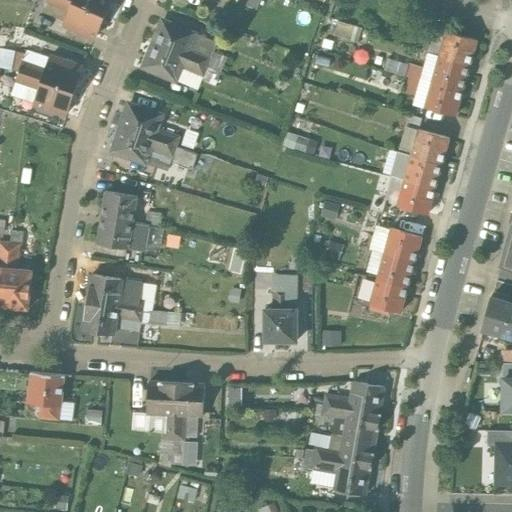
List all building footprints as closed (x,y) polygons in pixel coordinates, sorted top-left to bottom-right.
[(105,15),(73,2),(73,1),(73,2),(69,0),(47,0),(47,2),(69,11),(64,25),(95,38),(105,15)] [(110,0),(69,0),(73,2),(73,1),(73,2),(105,15),(110,0)] [(259,0),(236,0),(236,3),(256,11),(259,0)] [(194,34),(162,21),(157,33),(154,35),(153,38),(154,42),(153,44),(207,66),(211,57),(210,56),(189,47),(194,34)] [(432,39),(413,32),(409,45),(428,52),(432,39)] [(466,38),(446,32),(439,58),(470,66),(474,51),(477,40),(466,37),(466,38)] [(207,66),(153,44),(152,47),(151,47),(149,48),(147,52),(148,55),(143,67),(175,80),(175,79),(197,89),(201,80),(202,76),(203,76),(207,66)] [(49,58),(27,51),(26,55),(23,63),(22,62),(19,72),(74,91),(83,67),(50,56),(49,58)] [(26,55),(16,52),(9,69),(19,72),(22,62),(23,63),(26,55)] [(227,58),(212,52),(210,56),(211,57),(207,66),(221,72),(227,58)] [(470,66),(439,58),(432,82),(463,90),(470,66)] [(424,69),(409,63),(404,76),(409,78),(420,81),(424,69)] [(221,72),(207,66),(203,76),(202,76),(201,80),(215,86),(221,72)] [(74,91),(19,72),(16,82),(39,90),(34,104),(66,115),(74,91)] [(420,81),(409,78),(404,93),(416,96),(420,81)] [(463,90),(432,82),(425,107),(456,116),(463,90)] [(161,115),(128,104),(124,117),(121,119),(120,122),(121,125),(120,128),(176,147),(179,137),(156,129),(161,115)] [(422,119),(412,116),(410,124),(420,126),(422,119)] [(176,147),(120,128),(119,131),(119,130),(117,132),(115,136),(116,139),(117,139),(112,152),(145,163),(145,162),(168,170),(171,162),(171,161),(176,147)] [(449,139),(418,130),(411,156),(442,164),(449,139)] [(198,154),(176,147),(171,161),(171,162),(192,170),(198,154)] [(442,164),(411,156),(404,180),(435,189),(442,164)] [(435,189),(404,180),(397,206),(428,214),(435,189)] [(137,197),(106,191),(101,217),(133,223),(133,222),(137,197)] [(162,213),(148,211),(146,224),(147,224),(147,225),(160,227),(162,213)] [(133,223),(101,217),(97,243),(142,251),(147,225),(147,224),(146,224),(133,222),(133,223)] [(422,237),(391,229),(384,254),(415,263),(422,237)] [(511,230),(502,265),(511,267),(511,230)] [(23,233),(11,231),(10,243),(20,245),(21,245),(23,233)] [(344,246),(330,241),(326,255),(340,259),(344,246)] [(0,301),(2,302),(3,302),(10,243),(0,242),(0,301)] [(10,243),(3,302),(2,302),(2,306),(28,309),(32,271),(17,269),(20,245),(10,243)] [(247,252),(238,250),(237,259),(245,261),(247,252)] [(415,263),(384,254),(377,278),(408,287),(415,263)] [(123,280),(91,275),(87,302),(143,311),(144,301),(140,300),(142,283),(123,280)] [(408,287),(377,278),(370,304),(390,309),(401,312),(408,287)] [(288,301),(288,290),(287,290),(274,290),(274,291),(274,310),(265,310),(265,342),(296,342),(297,310),(296,310),(296,300),(292,300),(291,301),(288,301)] [(511,299),(494,294),(483,331),(511,338),(511,299)] [(143,311),(87,302),(82,330),(114,335),(116,324),(122,325),(121,328),(140,331),(141,322),(141,321),(143,311)] [(390,309),(371,304),(370,310),(389,315),(390,309)] [(167,312),(143,311),(141,321),(141,322),(150,324),(149,324),(166,326),(167,312)] [(340,333),(324,333),(324,345),(340,345),(340,333)] [(511,363),(503,363),(503,378),(504,378),(511,378),(511,363)] [(31,374),(17,372),(16,385),(29,387),(31,374)] [(64,375),(32,372),(29,402),(42,403),(40,417),(58,419),(60,405),(61,405),(64,375)] [(511,378),(504,378),(503,411),(511,411),(511,378)] [(177,383),(149,382),(147,413),(150,413),(149,431),(164,432),(164,438),(174,439),(177,383)] [(384,388),(353,382),(350,399),(313,393),(312,403),(324,406),(379,415),(380,414),(384,388)] [(205,384),(177,383),(174,439),(184,439),(184,437),(197,437),(198,415),(203,415),(205,384)] [(324,406),(312,403),(310,414),(322,416),(324,406)] [(379,415),(324,406),(322,416),(347,420),(344,436),(375,441),(377,430),(378,430),(380,414),(379,415)] [(511,430),(487,431),(487,444),(497,444),(511,443),(511,430)] [(375,441),(344,436),(344,437),(332,435),(329,450),(316,448),(316,450),(315,458),(370,468),(370,469),(371,469),(373,453),(375,441)] [(174,439),(164,438),(163,454),(173,454),(174,439)] [(184,439),(174,439),(173,454),(183,454),(184,439)] [(511,443),(497,444),(497,484),(511,484),(511,443)] [(313,450),(304,449),(304,450),(297,449),(296,458),(303,459),(303,458),(314,459),(315,458),(316,450),(313,450)] [(314,459),(303,458),(303,459),(301,470),(303,470),(303,473),(312,474),(313,474),(313,468),(314,459)] [(370,468),(315,458),(314,459),(313,468),(313,474),(312,474),(311,483),(334,489),(334,490),(365,495),(370,469),(370,468)] [(160,497),(149,493),(146,501),(158,504),(160,497)]
